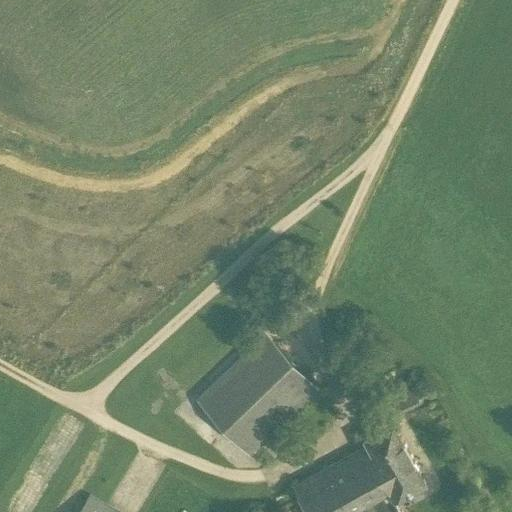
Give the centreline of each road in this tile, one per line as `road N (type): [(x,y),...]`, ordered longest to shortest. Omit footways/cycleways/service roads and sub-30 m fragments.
road 1 (track): [(0,357),(93,412),(273,474),(349,429),(306,312),(454,0)]
road 2 (track): [(80,404),(387,140)]
